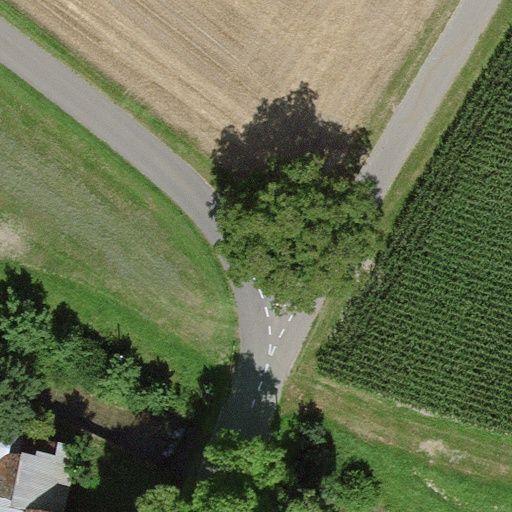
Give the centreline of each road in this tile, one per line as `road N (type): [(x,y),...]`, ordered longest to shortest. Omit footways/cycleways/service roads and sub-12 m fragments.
road 1 (unclassified): [(280,320),(191,195),(0,41)]
road 2 (unclassified): [(488,0),(314,284),(280,320)]
road 3 (unclassified): [(280,320),(217,511)]
